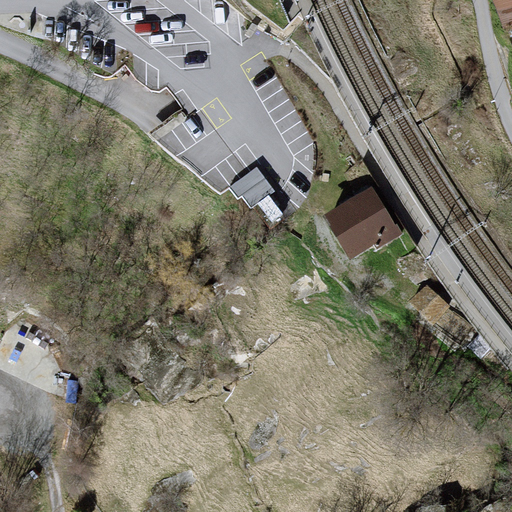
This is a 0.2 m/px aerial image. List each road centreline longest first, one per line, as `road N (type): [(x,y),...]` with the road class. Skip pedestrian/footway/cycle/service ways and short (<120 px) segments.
road 1 (residential): [(65,0),(183,82),(223,77),(230,49)]
road 2 (residential): [(480,0),(511,124)]
